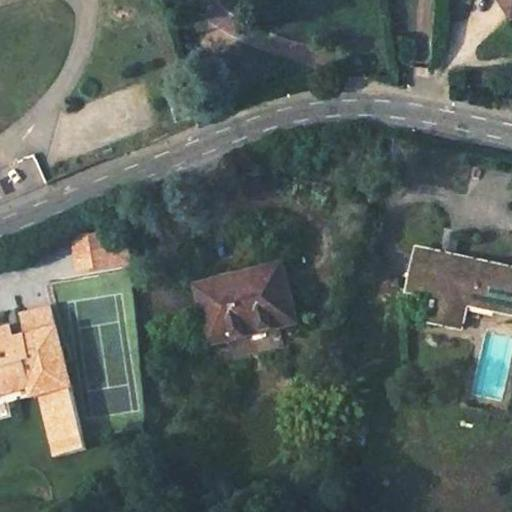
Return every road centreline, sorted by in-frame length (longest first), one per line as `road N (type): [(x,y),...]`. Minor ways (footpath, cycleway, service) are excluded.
road 1 (tertiary): [(0,226),(260,119),(394,104),(511,129)]
road 2 (unknown): [(404,106),(385,79),(239,25),(225,0)]
